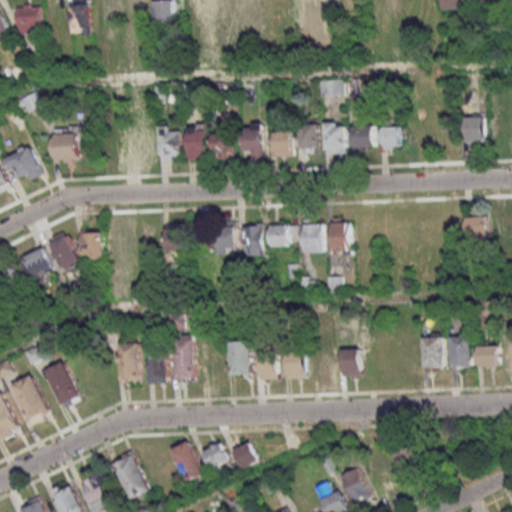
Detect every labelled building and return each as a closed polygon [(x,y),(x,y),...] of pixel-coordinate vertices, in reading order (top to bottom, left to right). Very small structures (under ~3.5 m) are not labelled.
[(93,32),(93,0),(73,0),(73,32),(93,32)] [(153,0),(130,0),(131,20),(153,20),(153,0)] [(176,0),(157,0),(158,24),(177,24),(176,0)] [(258,0),(197,0),(198,22),(219,21),(219,23),(239,23),(238,21),(259,20),(258,0)] [(302,0),(302,24),(321,24),(321,0),(302,0)] [(123,2),(105,2),(105,31),(123,31),(123,2)] [(43,30),(43,4),(21,4),(21,30),(43,30)] [(0,10),(0,41),(15,32),(1,10),(0,10)] [(322,79),(322,96),(345,96),(345,79),(322,79)] [(46,104),(40,90),(21,99),(28,113),(46,104)] [(429,141),(429,115),(410,115),(410,141),(429,141)] [(489,116),(469,116),(469,142),(489,142),(489,116)] [(328,153),(349,153),(349,122),(328,122),(328,153)] [(192,159),(211,159),(211,123),(192,123),(192,159)] [(247,123),(247,151),(257,151),(257,157),(267,157),(268,123),(247,123)] [(303,123),(303,148),(322,148),(322,123),(303,123)] [(378,149),(378,124),(356,124),(356,149),(378,149)] [(403,149),(403,124),(386,124),(386,149),(403,149)] [(136,125),(136,161),(157,161),(157,125),(136,125)] [(185,159),(185,125),(164,125),(164,159),(185,159)] [(89,149),(89,126),(56,126),(56,159),(82,159),(82,149),(89,149)] [(126,159),(126,130),(106,130),(106,159),(126,159)] [(276,130),(276,155),(295,155),(295,130),(276,130)] [(240,132),(217,132),(217,158),(240,158),(240,132)] [(47,172),(33,145),(10,157),(19,174),(26,171),(31,180),(47,172)] [(0,193),(15,186),(1,155),(0,155),(0,193)] [(511,213),(497,213),(497,236),(511,235),(511,213)] [(493,215),(470,215),(470,236),(493,236),(493,215)] [(354,218),(335,218),(335,252),(354,252),(354,218)] [(326,251),(326,219),(307,219),(307,252),(326,251)] [(240,252),(240,221),(221,221),(221,252),(240,252)] [(267,255),(267,222),(249,222),(249,255),(267,255)] [(299,246),(299,224),(274,224),(274,246),(299,246)] [(115,226),(115,263),(134,263),(134,226),(115,226)] [(191,250),(191,226),(169,226),(169,250),(191,250)] [(106,259),(106,229),(85,229),(85,259),(106,259)] [(84,261),(71,233),(54,241),(67,269),(84,261)] [(30,255),(39,276),(58,267),(49,246),(30,255)] [(28,281),(17,264),(0,274),(0,281),(7,293),(28,281)] [(455,366),(475,366),(475,332),(455,332),(455,366)] [(180,333),(180,380),(199,380),(199,333),(180,333)] [(447,368),(447,335),(427,335),(427,368),(447,368)] [(255,341),(234,341),(234,376),(255,376),(255,341)] [(123,381),(142,381),(142,342),(123,342),(123,381)] [(207,379),(226,379),(226,344),(207,344),(207,379)] [(482,368),(503,368),(503,345),(482,345),(482,368)] [(346,348),(346,375),(364,375),(364,348),(346,348)] [(337,376),(336,349),(319,349),(319,376),(337,376)] [(153,382),(172,382),(172,352),(153,352),(153,382)] [(281,352),(263,352),(263,378),(281,378),(281,352)] [(309,378),(309,352),(292,352),(292,378),(309,378)] [(50,369),(66,405),(81,398),(65,363),(50,369)] [(35,423),(54,414),(36,375),(17,383),(35,423)] [(0,432),(3,440),(24,431),(7,390),(0,392),(0,432)] [(192,481),(209,472),(192,440),(175,449),(192,481)] [(207,451),(219,472),(236,462),(225,441),(207,451)] [(263,460),(254,441),(238,448),(246,467),(263,460)] [(155,491),(138,454),(119,462),(135,500),(155,491)] [(405,483),(396,459),(373,468),(383,492),(405,483)] [(375,496),(363,467),(346,474),(358,503),(375,496)] [(97,511),(120,502),(106,472),(83,483),(97,511)] [(318,486),(330,511),(348,511),(352,510),(337,478),(318,486)] [(86,511),(77,482),(58,488),(66,511),(86,511)] [(28,511),(50,511),(44,496),(25,504),(28,511)]
